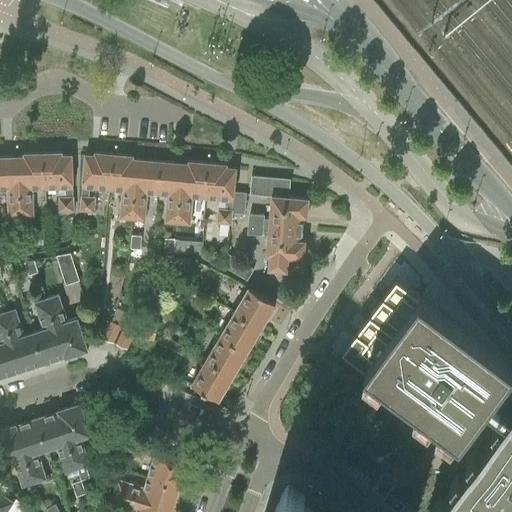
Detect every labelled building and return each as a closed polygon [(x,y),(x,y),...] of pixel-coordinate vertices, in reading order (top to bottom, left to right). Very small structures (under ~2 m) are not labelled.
[(23,155),(21,156),(23,217),(33,216),(32,189),(47,189),(46,152),(23,153),(23,155)] [(61,152),(46,152),(47,189),(56,189),(57,189),(65,188),(65,197),(57,197),(58,212),(73,211),(72,195),(72,174),(71,154),(61,154),(61,152)] [(80,195),(79,211),(93,212),(94,197),(88,196),(89,188),(95,188),(108,190),(111,153),(94,152),(94,154),(84,153),(82,173),(81,187),(81,192),(80,195)] [(118,218),(130,219),(136,158),(132,158),(132,155),(111,153),(108,190),(120,191),(118,218)] [(21,156),(0,156),(0,190),(6,190),(7,217),(23,217),(21,156)] [(147,193),(158,194),(161,160),(136,158),(130,219),(144,220),(147,193)] [(163,222),(180,224),(186,163),(161,160),(158,194),(166,195),(163,222)] [(186,163),(180,224),(190,225),(192,198),(208,199),(211,162),(188,160),(188,163),(186,163)] [(226,164),(211,162),(208,199),(224,201),(223,208),(217,207),(216,222),(230,224),(231,211),(243,213),(245,193),(233,192),(235,167),(226,166),(226,164)] [(248,213),(248,224),(302,229),(303,216),(307,217),(308,198),(288,196),(290,179),(251,175),(249,194),(271,196),(269,218),(264,218),(264,214),(248,213)] [(302,229),(248,224),(247,234),(262,235),(262,232),(266,232),(264,256),(268,257),(267,270),(286,271),(288,257),(303,259),(304,240),(301,240),(302,229)] [(131,236),(130,249),(140,249),(141,236),(131,236)] [(165,239),(164,252),(174,253),(174,239),(165,239)] [(30,240),(21,241),(23,254),(32,253),(30,240)] [(21,241),(11,243),(13,256),(23,254),(21,241)] [(70,253),(56,256),(65,285),(79,281),(70,253)] [(226,253),(224,267),(247,280),(253,269),(226,253)] [(189,259),(169,259),(169,276),(189,275),(189,259)] [(34,260),(24,261),(28,275),(37,272),(34,260)] [(371,311),(342,351),(359,363),(460,439),(492,396),(493,395),(507,376),(511,369),(511,363),(463,327),(414,290),(396,277),(375,305),(371,311)] [(248,287),(233,312),(260,328),(275,303),(263,296),(263,295),(259,292),(258,293),(248,287)] [(57,294),(46,298),(47,299),(66,357),(87,350),(81,330),(76,317),(66,320),(57,294)] [(46,298),(32,303),(41,328),(33,331),(44,363),(59,358),(65,356),(65,357),(66,357),(47,299),(46,298)] [(14,308),(3,312),(23,370),(27,369),(44,363),(33,331),(23,334),(14,308)] [(3,312),(0,313),(0,373),(1,377),(23,370),(3,312)] [(233,312),(219,336),(246,352),(260,328),(233,312)] [(141,314),(136,335),(153,340),(159,319),(141,314)] [(110,321),(102,338),(112,343),(120,325),(110,321)] [(124,327),(116,344),(126,349),(134,331),(124,327)] [(219,336),(205,360),(232,376),(246,352),(219,336)] [(232,376),(205,360),(191,384),(201,389),(200,390),(205,393),(206,393),(217,399),(232,376)] [(80,403),(57,410),(58,411),(77,468),(77,469),(85,466),(90,464),(87,457),(81,438),(91,435),(86,421),(80,403)] [(511,511),(511,410),(436,511),(511,511)] [(58,411),(36,418),(47,450),(56,447),(65,473),(77,469),(77,468),(58,411)] [(15,424),(14,424),(34,483),(46,479),(38,453),(47,450),(36,418),(15,425),(15,424)] [(14,424),(0,428),(0,454),(3,464),(13,461),(22,487),(34,483),(14,424)] [(152,457),(146,474),(181,485),(186,469),(183,468),(186,459),(159,451),(159,452),(145,448),(145,447),(132,442),(128,457),(142,461),(144,455),(152,457)] [(437,511),(448,497),(466,485),(484,459),(475,452),(464,450),(455,450),(447,453),(438,457),(403,503),(384,489),(393,477),(384,470),(371,488),(371,489),(363,500),(375,509),(372,511),(313,511),(283,490),(274,511),(437,511)] [(85,466),(77,469),(81,480),(89,477),(85,466)] [(117,478),(113,490),(171,508),(178,487),(180,488),(181,485),(146,474),(143,486),(117,478)] [(81,480),(71,483),(76,496),(85,493),(81,480)] [(135,511),(134,511),(169,511),(171,508),(113,490),(109,503),(135,511)] [(0,508),(5,511),(13,501),(0,492),(0,508)] [(59,511),(55,503),(46,508),(47,511),(59,511)]
